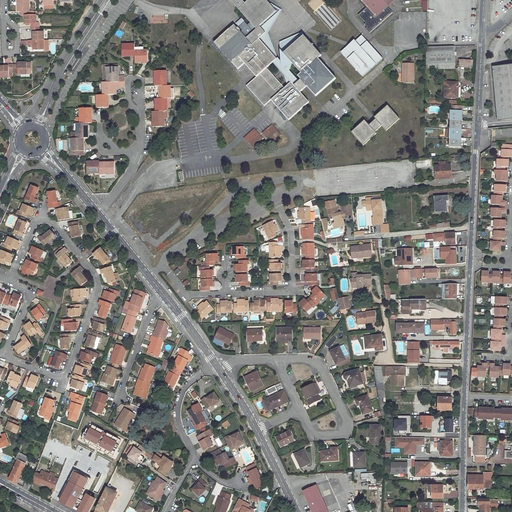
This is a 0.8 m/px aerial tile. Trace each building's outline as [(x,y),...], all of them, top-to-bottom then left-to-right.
[(28,0),(18,0),(18,12),(20,12),(20,16),(25,16),(34,15),(33,11),(29,11),(28,0)] [(230,0),(245,16),(250,22),(256,29),(260,26),(277,11),(266,0),(248,0),(245,3),(242,0),(230,0)] [(367,28),(366,29),(369,33),(393,13),(387,7),(394,0),(358,0),(366,8),(364,10),(358,15),(366,24),(369,27),(367,28)] [(326,5),(317,13),(335,32),(344,24),(329,8),(326,5)] [(34,15),(25,16),(25,24),(31,24),(31,28),(39,28),(39,24),(36,24),(36,15),(34,15)] [(240,18),(235,23),(241,30),(239,31),(245,39),(256,29),(250,22),(246,25),(240,18)] [(266,33),(260,26),(256,29),(245,39),(239,31),(234,25),(231,28),(227,31),(221,37),(214,43),(238,69),(245,64),(256,77),(266,68),(277,58),(274,56),(259,39),(266,33)] [(39,28),(31,28),(31,32),(33,32),(33,40),(44,40),(44,32),(39,32),(39,28)] [(301,80),(307,87),(316,96),(336,78),(332,74),(318,58),(321,55),(303,36),(283,53),(286,56),(301,73),(297,76),(301,80)] [(33,40),(28,41),(29,46),(34,46),(34,50),(44,50),(44,40),(33,40)] [(135,44),(122,45),(122,56),(135,56),(135,51),(135,44)] [(453,46),(425,47),(425,50),(425,64),(427,64),(427,69),(437,68),(437,69),(454,69),(453,46)] [(286,56),(283,53),(281,50),(274,56),(277,58),(280,62),(286,56)] [(148,51),(135,51),(135,56),(135,62),(148,62),(148,51)] [(459,60),(459,67),(473,68),(473,61),(459,60)] [(17,65),(13,65),(13,72),(17,72),(17,74),(31,74),(31,63),(17,63),(17,65)] [(413,82),(414,64),(402,64),(402,82),(413,82)] [(511,64),(492,66),(498,120),(511,118),(511,64)] [(13,72),(13,65),(9,65),(9,67),(0,66),(0,77),(13,77),(13,72)] [(107,67),(114,67),(114,65),(103,65),(103,74),(107,74),(107,67)] [(107,74),(103,74),(103,82),(107,82),(124,82),(124,77),(118,77),(118,67),(118,65),(114,65),(114,67),(107,67),(107,74)] [(300,93),(294,86),(290,81),(284,87),(266,68),(256,77),(246,86),(264,106),(271,100),(289,121),(309,102),(306,99),(300,93)] [(166,71),(155,71),(156,86),(159,86),(167,86),(166,71)] [(294,86),(300,93),(304,90),(307,87),(301,80),(294,86)] [(107,82),(103,82),(103,95),(108,95),(114,95),(114,88),(116,88),(119,88),(119,87),(124,87),(124,82),(107,82)] [(445,82),(444,98),(457,98),(457,87),(458,88),(459,83),(445,82)] [(167,86),(159,86),(159,99),(167,98),(174,98),(174,89),(170,89),(170,86),(167,86)] [(103,95),(97,95),(97,108),(109,108),(108,95),(103,95)] [(159,99),(156,99),(156,111),(164,111),(167,111),(167,98),(159,99)] [(377,134),(375,132),(382,126),(386,131),(400,119),(388,106),(374,117),(376,119),(369,125),(365,120),(351,132),(363,146),(377,134)] [(451,106),(450,120),(460,120),(461,111),(462,111),(463,106),(451,106)] [(88,123),(92,123),(91,108),(80,108),(80,117),(76,117),(76,123),(77,123),(88,123)] [(156,111),(153,111),(153,126),(165,126),(164,111),(156,111)] [(450,120),(450,129),(460,129),(460,120),(450,120)] [(88,123),(77,123),(77,133),(73,133),(73,138),(83,138),(88,138),(88,123)] [(272,124),(262,133),(272,143),(281,135),(272,124)] [(255,129),(245,138),(252,147),(262,138),(255,129)] [(450,129),(449,138),(459,138),(460,129),(450,129)] [(84,151),(83,138),(73,138),(72,138),(73,151),(70,151),(70,155),(80,155),(81,154),(81,151),(84,151)] [(449,138),(449,147),(459,147),(459,138),(449,138)] [(511,145),(502,145),(501,157),(502,157),(506,158),(511,157),(511,145)] [(502,160),(497,160),(496,182),(507,182),(507,175),(504,175),(504,167),(508,168),(508,160),(505,160),(502,160)] [(100,162),(87,162),(87,173),(100,173),(100,163),(100,162)] [(115,163),(100,163),(100,173),(100,174),(115,174),(115,163)] [(36,199),(34,198),(36,195),(39,188),(32,185),(26,199),(36,204),(38,200),(36,199)] [(506,186),(494,185),(494,196),(491,196),(491,205),(499,205),(506,206),(506,202),(502,202),(502,193),(505,193),(506,186)] [(49,203),(48,203),(49,207),(58,205),(58,202),(56,190),(48,192),(49,199),(50,203),(49,203)] [(445,212),(445,201),(448,201),(448,196),(434,197),(435,212),(445,212)] [(371,198),(366,198),(366,201),(366,206),(367,208),(373,208),(373,210),(374,218),(372,218),(373,224),(380,223),(380,217),(382,217),(381,200),(371,201),(371,198)] [(19,210),(17,213),(27,217),(28,214),(31,215),(34,209),(24,204),(21,211),(19,210)] [(336,206),(326,208),(329,218),(333,217),(335,223),(336,222),(338,226),(344,225),(343,220),(342,221),(341,217),(348,216),(345,205),(340,206),(342,212),(338,213),(336,206)] [(68,207),(59,209),(59,212),(60,212),(62,220),(72,218),(71,210),(69,210),(68,207)] [(310,208),(299,208),(299,215),(298,215),(298,220),(303,220),(303,223),(310,223),(310,208)] [(505,213),(506,209),(499,209),(491,209),(490,218),(501,218),(501,213),(505,213)] [(20,219),(14,233),(23,237),(24,233),(23,233),(24,229),(27,222),(20,219)] [(505,221),(494,220),(493,242),(490,242),(490,251),(500,251),(500,246),(504,247),(504,243),(501,243),(501,239),(504,239),(505,232),(501,232),(501,228),(505,228),(505,221)] [(272,221),(263,226),(269,239),(276,236),(274,233),(278,231),(276,227),(275,228),(272,221)] [(78,222),(69,223),(69,227),(70,227),(71,227),(72,231),(73,238),(80,236),(78,222)] [(313,225),(305,225),(305,228),(301,228),(301,232),(303,232),(303,240),(313,239),(313,225)] [(41,236),(38,238),(44,245),(56,236),(51,230),(46,235),(42,237),(41,236)] [(454,233),(446,233),(446,236),(446,239),(446,245),(455,244),(454,233)] [(4,242),(3,246),(12,250),(13,247),(17,248),(19,241),(9,237),(6,243),(4,242)] [(280,257),(280,250),(281,250),(281,246),(277,246),(277,242),(269,243),(269,246),(266,246),(266,250),(269,250),(270,258),(280,257)] [(313,243),(303,244),(303,251),(302,251),(302,255),(306,255),(306,259),(314,258),(313,243)] [(371,245),(363,246),(363,247),(359,247),(359,246),(351,247),(352,257),(364,256),(364,257),(372,257),(371,245)] [(34,255),(32,258),(41,262),(43,259),(41,258),(44,251),(33,246),(30,253),(34,255)] [(243,247),(232,247),(233,255),(236,255),(236,258),(246,258),(246,255),(243,255),(243,247)] [(68,256),(65,253),(67,252),(68,251),(65,248),(57,255),(66,267),(72,262),(68,256)] [(100,248),(93,254),(96,256),(97,255),(99,259),(104,264),(110,259),(100,248)] [(412,258),(412,248),(398,249),(398,258),(398,264),(398,265),(412,264),(412,260),(411,260),(411,258),(412,258)] [(0,261),(5,263),(6,260),(10,262),(13,255),(2,250),(0,254),(0,261)] [(456,251),(445,251),(446,264),(456,264),(456,251)] [(217,254),(206,254),(207,262),(205,262),(205,266),(214,265),(214,262),(218,262),(217,254)] [(30,273),(31,273),(32,270),(34,271),(35,271),(38,264),(27,260),(24,266),(23,266),(22,269),(23,270),(30,273)] [(249,260),(239,261),(239,264),(236,264),(236,272),(247,272),(247,265),(249,264),(249,260)] [(279,260),(268,260),(268,264),(270,264),(270,272),(281,272),(280,263),(279,263),(279,260)] [(314,260),(303,261),(303,268),(306,268),(306,271),(316,271),(316,268),(314,268),(314,260)] [(81,266),(72,273),(82,286),(88,281),(83,275),(80,272),(82,270),(83,269),(81,266)] [(112,266),(101,270),(102,274),(104,273),(106,273),(107,276),(109,283),(116,281),(112,266)] [(199,267),(199,271),(201,271),(201,279),(212,278),(212,271),(209,271),(209,267),(199,267)] [(437,269),(425,269),(426,273),(426,278),(437,278),(437,269)] [(399,285),(410,285),(409,270),(399,270),(399,285)] [(489,272),(482,272),(481,283),(511,284),(511,276),(511,273),(504,273),(503,276),(500,276),(500,272),(493,272),(492,275),(489,275),(489,272)] [(357,273),(352,273),(353,286),(357,286),(357,288),(363,288),(363,285),(363,284),(371,283),(371,275),(362,275),(362,277),(357,277),(357,276),(357,273)] [(281,274),(270,274),(270,282),(268,282),(269,285),(278,285),(278,282),(281,282),(281,274)] [(320,274),(306,274),(306,282),(309,282),(309,286),(321,285),(320,274)] [(247,275),(236,275),(237,283),(240,283),(240,286),(250,286),(250,282),(247,282),(247,275)] [(210,291),(209,287),(213,287),(213,279),(201,280),(202,287),(200,287),(200,291),(210,291)] [(456,284),(439,285),(439,287),(442,287),(442,293),(444,293),(444,297),(446,297),(446,299),(456,299),(456,284)] [(389,285),(384,285),(386,300),(396,300),(396,296),(390,296),(389,285)] [(317,287),(312,292),(314,294),(311,297),(318,304),(320,301),(319,300),(325,295),(317,287)] [(86,288),(75,289),(75,296),(73,297),(73,300),(83,300),(83,296),(87,296),(86,288)] [(106,291),(103,298),(114,302),(117,295),(118,295),(120,292),(110,289),(109,292),(106,291)] [(10,295),(6,304),(9,306),(10,303),(17,306),(22,296),(14,293),(13,296),(10,295)] [(143,298),(134,295),(130,304),(133,305),(132,309),(140,311),(141,308),(140,307),(141,303),(143,298)] [(348,296),(338,298),(340,309),(350,307),(348,296)] [(305,299),(299,304),(306,312),(307,312),(309,315),(317,307),(316,306),(318,304),(311,297),(307,301),(305,299)] [(492,330),(491,339),(492,339),(492,342),(499,343),(499,339),(505,339),(505,336),(501,336),(502,327),(505,327),(505,320),(503,320),(503,316),(506,316),(506,309),(503,309),(503,305),(507,305),(507,298),(496,297),(495,319),(494,319),(494,330),(492,330)] [(254,303),(251,303),(251,311),(266,311),(266,300),(258,301),(258,299),(254,300),(254,303)] [(271,303),(268,303),(268,311),(283,310),(282,300),(275,300),(275,299),(271,299),(271,303)] [(101,309),(99,316),(106,318),(111,304),(100,300),(99,304),(101,304),(103,305),(101,309)] [(238,304),(234,304),(234,312),(249,311),(249,301),(241,301),(241,300),(238,300),(238,304)] [(425,300),(402,300),(403,314),(411,314),(411,309),(421,309),(421,310),(426,310),(425,300)] [(201,305),(198,307),(200,310),(197,312),(202,318),(214,309),(208,301),(202,306),(201,305)] [(221,305),(217,305),(217,313),(232,313),(232,302),(225,303),(225,301),(221,301),(221,305)] [(292,301),(285,301),(285,312),(293,312),(293,314),(296,314),(296,304),(292,304),(292,301)] [(38,307),(32,312),(38,321),(44,316),(43,314),(46,312),(40,304),(38,306),(38,307)] [(71,309),(69,309),(70,316),(81,316),(80,308),(81,307),(81,304),(71,305),(71,309)] [(131,312),(129,311),(122,331),(130,334),(133,326),(134,327),(137,319),(136,319),(137,314),(131,312)] [(358,322),(367,321),(367,322),(376,322),(375,311),(366,312),(357,313),(358,322)] [(0,319),(0,327),(5,330),(8,323),(9,323),(11,320),(2,316),(0,320),(0,319)] [(95,318),(94,321),(95,321),(93,328),(103,332),(105,325),(103,324),(104,321),(95,318)] [(73,319),(62,320),(63,324),(65,323),(66,330),(77,330),(77,322),(73,322),(73,319)] [(438,332),(438,330),(444,330),(444,327),(450,327),(451,334),(456,334),(456,323),(463,323),(463,320),(431,320),(431,330),(433,330),(433,332),(436,332),(436,331),(438,332)] [(163,341),(164,341),(165,337),(164,337),(166,332),(167,327),(164,323),(159,321),(154,333),(153,333),(151,337),(163,341)] [(43,333),(36,323),(33,325),(31,322),(24,326),(32,337),(39,333),(40,335),(43,333)] [(425,333),(425,322),(395,322),(395,333),(425,333)] [(220,328),(215,337),(229,345),(234,335),(220,328)] [(292,328),(277,328),(277,339),(282,339),(282,341),(288,341),(292,341),(292,328)] [(304,328),(304,339),(321,339),(321,328),(304,328)] [(89,330),(88,334),(90,335),(88,339),(86,346),(93,348),(98,334),(89,330)] [(262,330),(247,330),(248,341),(262,341),(262,330)] [(69,342),(69,338),(70,338),(71,338),(70,333),(61,334),(62,349),(70,349),(69,342)] [(381,334),(364,336),(365,346),(375,344),(375,347),(376,349),(382,348),(381,334)] [(20,343),(14,347),(19,354),(32,344),(25,335),(21,338),(22,339),(24,341),(20,343)] [(325,345),(329,348),(336,339),(331,336),(325,345)] [(151,342),(147,354),(157,357),(160,350),(163,341),(151,337),(149,341),(151,342)] [(440,341),(434,341),(434,344),(434,349),(441,349),(441,348),(444,348),(444,352),(448,352),(448,348),(459,348),(459,342),(440,342),(440,341)] [(417,351),(417,342),(408,342),(408,363),(419,363),(419,351),(417,351)] [(492,342),(491,342),(491,351),(501,351),(501,346),(505,347),(505,343),(499,343),(492,342)] [(112,363),(119,366),(122,357),(124,358),(127,349),(116,345),(111,359),(113,359),(112,363)] [(339,347),(330,351),(336,364),(345,360),(339,347)] [(178,357),(172,368),(173,369),(180,372),(181,372),(187,361),(186,360),(189,355),(186,352),(180,348),(176,357),(178,357)] [(83,351),(80,359),(91,363),(93,355),(95,356),(97,353),(87,349),(86,352),(83,351)] [(57,351),(52,366),(59,368),(61,362),(63,358),(64,358),(66,359),(68,355),(57,351)] [(477,366),(477,377),(486,377),(486,369),(487,362),(483,362),(482,367),(477,366)] [(78,365),(75,373),(86,376),(88,369),(91,370),(92,366),(82,363),(81,366),(78,365)] [(494,363),(490,363),(490,369),(489,377),(498,378),(499,375),(510,376),(510,375),(511,374),(511,366),(510,367),(510,364),(503,364),(502,367),(494,367),(494,363)] [(139,380),(150,384),(156,368),(146,365),(144,372),(142,371),(139,380)] [(382,377),(381,366),(374,366),(375,378),(382,377)] [(403,376),(403,367),(389,366),(389,376),(391,376),(391,386),(404,386),(404,376),(403,376)] [(0,367),(0,379),(0,380),(1,378),(4,379),(8,370),(5,369),(5,370),(0,367)] [(118,371),(108,367),(106,374),(104,374),(101,382),(111,385),(113,378),(115,378),(118,371)] [(180,372),(173,369),(171,373),(168,371),(163,382),(172,387),(180,372)] [(345,374),(344,376),(344,379),(348,380),(350,387),(363,384),(359,370),(345,374)] [(12,371),(8,380),(11,382),(10,384),(17,387),(21,377),(14,374),(15,372),(12,371)] [(439,385),(446,385),(446,380),(451,380),(451,371),(434,371),(434,382),(439,382),(439,385)] [(257,372),(245,377),(247,383),(249,382),(253,390),(263,385),(257,372)] [(27,377),(23,386),(26,387),(27,385),(34,388),(39,378),(32,375),(30,378),(27,377)] [(73,376),(72,379),(73,379),(71,386),(82,390),(84,383),(82,382),(83,379),(73,376)] [(137,387),(134,394),(145,398),(151,384),(150,384),(139,380),(136,387),(137,387)] [(316,383),(302,389),(310,404),(320,400),(317,395),(316,392),(318,391),(320,391),(316,383)] [(268,394),(276,391),(274,386),(266,389),(268,394)] [(385,401),(383,386),(377,387),(379,402),(383,402),(385,401)] [(72,392),(70,397),(72,398),(73,398),(71,406),(69,406),(68,411),(71,412),(69,415),(76,418),(82,401),(78,400),(80,395),(72,392)] [(108,396),(98,393),(91,411),(99,414),(103,404),(105,404),(108,396)] [(205,397),(200,400),(206,409),(210,405),(211,406),(219,401),(217,397),(215,397),(213,393),(206,398),(205,397)] [(274,408),(274,407),(280,404),(280,405),(284,404),(279,393),(264,400),(269,411),(274,408)] [(367,396),(355,400),(358,406),(360,405),(363,414),(372,411),(367,396)] [(55,401),(46,397),(42,406),(44,407),(41,415),(45,416),(50,418),(52,412),(51,410),(52,407),(55,401)] [(439,397),(438,410),(451,410),(451,406),(451,398),(439,397)] [(9,410),(8,414),(17,417),(22,403),(15,400),(12,407),(11,411),(10,410),(9,410)] [(116,425),(125,431),(128,426),(126,425),(131,418),(133,419),(135,415),(125,408),(118,419),(119,421),(116,425)] [(511,409),(501,409),(501,410),(494,410),(494,409),(478,408),(478,409),(475,409),(474,417),(478,417),(478,419),(493,420),(493,418),(501,418),(501,420),(511,420),(511,409)] [(200,412),(192,416),(196,425),(195,425),(194,426),(197,431),(206,426),(204,421),(205,421),(200,412)] [(398,419),(393,419),(394,431),(399,431),(399,432),(407,432),(406,425),(410,425),(409,416),(398,416),(398,419)] [(10,421),(7,429),(17,433),(20,426),(18,425),(19,422),(10,418),(9,421),(10,421)] [(224,429),(230,425),(227,420),(221,424),(224,429)] [(91,423),(83,438),(82,440),(86,442),(114,456),(120,445),(119,444),(122,440),(119,439),(120,438),(109,432),(108,433),(105,431),(105,430),(91,423)] [(371,425),(370,444),(380,445),(381,426),(371,425)] [(212,435),(209,430),(198,436),(201,442),(199,442),(202,447),(204,446),(205,450),(213,446),(208,437),(212,435)] [(290,431),(276,437),(281,446),(294,440),(290,431)] [(6,433),(2,435),(4,438),(0,439),(0,447),(11,444),(6,433)] [(229,435),(224,438),(230,450),(235,448),(235,447),(243,443),(238,433),(230,437),(229,435)] [(476,442),(475,456),(476,456),(485,456),(486,436),(474,436),(474,441),(476,442)] [(394,437),(394,448),(403,448),(403,454),(416,454),(416,445),(424,445),(424,437),(394,437)] [(438,442),(438,449),(441,449),(441,456),(453,456),(453,451),(452,451),(452,442),(441,441),(441,442),(438,442)] [(145,455),(152,459),(155,455),(140,445),(137,449),(134,447),(128,456),(136,461),(137,459),(140,455),(141,453),(145,455)] [(331,451),(321,451),(322,461),(338,460),(337,448),(331,448),(331,451)] [(225,468),(231,465),(236,463),(234,458),(230,459),(230,461),(229,461),(225,453),(222,455),(219,449),(211,453),(217,465),(220,463),(222,462),(223,464),(225,468)] [(304,449),(294,455),(301,468),(311,463),(304,449)] [(29,457),(18,452),(16,459),(18,460),(26,464),(29,457)] [(365,453),(354,453),(354,467),(365,466),(365,453)] [(162,460),(155,455),(152,459),(159,464),(158,465),(161,467),(158,471),(165,476),(168,471),(169,471),(173,463),(164,456),(162,460)] [(18,460),(15,466),(23,470),(26,464),(18,460)] [(407,463),(391,463),(391,473),(394,473),(394,475),(398,475),(398,473),(407,474),(407,463)] [(416,463),(416,475),(430,475),(430,463),(416,463)] [(264,485),(254,464),(246,468),(248,472),(248,473),(256,489),(264,485)] [(15,466),(12,473),(20,476),(23,470),(15,466)] [(63,497),(60,501),(75,509),(76,507),(80,509),(79,511),(80,511),(90,511),(98,498),(88,493),(86,496),(83,494),(84,492),(83,492),(85,489),(86,490),(92,478),(75,470),(69,481),(71,482),(69,484),(68,484),(61,496),(63,497)] [(59,479),(54,477),(56,474),(50,472),(50,474),(42,471),(40,474),(37,473),(38,472),(36,471),(32,482),(39,485),(40,482),(55,488),(59,479)] [(468,477),(468,489),(483,489),(483,488),(492,488),(492,472),(483,472),(483,476),(476,476),(468,477)] [(12,473),(9,479),(17,484),(20,476),(12,473)] [(166,483),(157,477),(155,481),(152,488),(150,487),(147,494),(159,500),(163,493),(160,492),(161,490),(162,491),(163,490),(166,483)] [(206,484),(200,478),(197,482),(199,483),(196,485),(192,490),(198,497),(206,490),(203,487),(206,484)] [(26,482),(23,487),(29,490),(32,482),(28,480),(27,482),(26,482)] [(327,511),(315,485),(303,490),(312,511),(353,511),(354,511),(351,511),(327,511)] [(447,485),(429,485),(429,490),(432,490),(432,498),(443,498),(443,492),(447,492),(447,485)] [(106,488),(96,509),(103,511),(102,511),(107,511),(116,493),(106,488)] [(230,495),(221,492),(219,497),(218,497),(216,504),(217,505),(217,507),(214,511),(225,511),(226,510),(224,509),(227,501),(228,501),(230,495)] [(249,505),(238,499),(233,509),(238,511),(237,511),(253,511),(252,510),(250,510),(247,509),(248,507),(249,505)] [(490,509),(490,507),(496,507),(496,500),(490,499),(479,499),(479,505),(480,505),(480,509),(490,509)] [(153,509),(140,502),(138,506),(142,508),(139,511),(149,511),(151,511),(153,509)] [(442,511),(443,503),(422,502),(422,503),(422,506),(421,511),(442,511)] [(286,511),(283,503),(275,507),(276,511),(286,511)]
